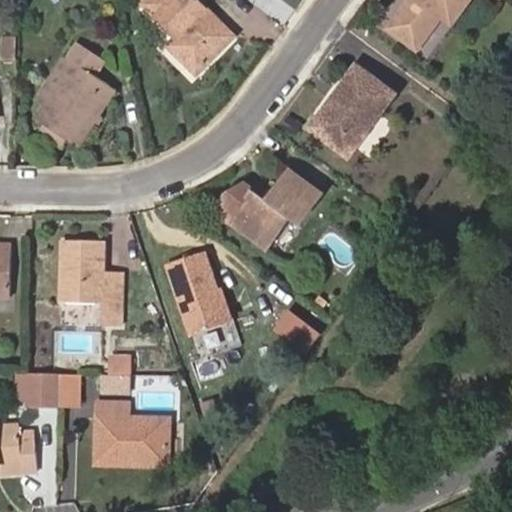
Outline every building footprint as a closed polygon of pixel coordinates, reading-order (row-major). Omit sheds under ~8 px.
[(169,47),(202,79),(245,37),(207,0),(149,0),(144,6),(167,29),(173,23),(183,33),(169,47)] [(412,0),(391,30),(425,56),(450,24),(460,33),(483,0),(412,0)] [(83,151),(125,90),(100,72),(108,59),(82,42),(71,58),(69,56),(42,93),(51,100),(36,120),(83,151)] [(313,129),(349,158),(359,145),(356,142),(382,109),(385,111),(394,100),(358,70),(348,83),(351,84),(327,116),(324,114),(313,129)] [(220,213),(278,256),(304,223),(312,229),(338,196),(299,168),(276,202),(253,184),(220,213)] [(0,298),(17,299),(17,243),(0,242),(0,298)] [(63,244),(62,306),(101,307),(101,329),(131,328),(129,273),(113,274),(114,243),(63,244)] [(194,339),(244,323),(214,249),(167,267),(194,339)] [(108,360),(108,377),(126,376),(126,360),(108,360)] [(61,411),(62,377),(31,377),(13,377),(14,403),(23,403),(23,411),(61,411)] [(76,377),(62,377),(61,411),(75,410),(76,377)] [(133,458),(169,458),(170,426),(132,425),(132,406),(101,405),(100,466),(133,466),(133,458)] [(0,471),(7,471),(7,478),(36,476),(35,449),(20,449),(18,434),(0,434),(0,471)] [(168,467),(169,458),(133,458),(133,466),(168,467)]
